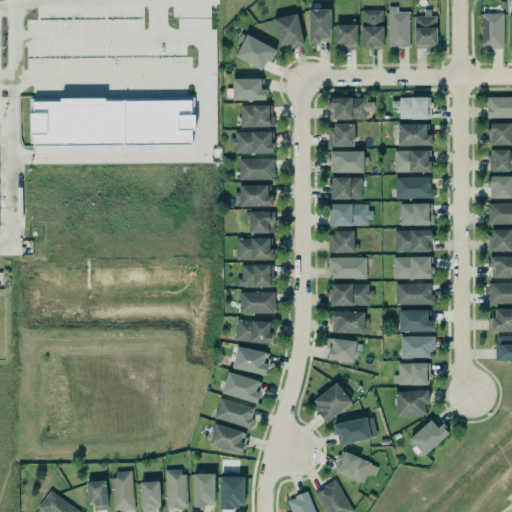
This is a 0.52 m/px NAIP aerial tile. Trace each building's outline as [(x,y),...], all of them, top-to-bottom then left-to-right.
[(408,12),(396,12),(396,7),(387,7),(387,48),(408,48),(408,12)] [(307,8),(328,8),(328,40),(317,40),(317,44),(313,44),(313,41),(307,41),(307,8)] [(360,8),(360,44),(365,44),(365,48),(382,48),(381,8),(360,8)] [(480,12),(502,12),(502,48),(481,48),(480,12)] [(277,47),(288,44),(289,49),(303,46),(296,14),(271,19),(277,47)] [(435,47),(435,16),(413,17),(414,48),(435,47)] [(356,25),(334,24),(333,44),(343,44),(343,50),(355,50),(356,25)] [(243,33),(233,54),(259,68),(265,58),(267,59),(268,56),(271,57),(275,48),(244,32),(243,33)] [(262,79),(231,79),(231,101),(265,100),(264,90),(262,90),(262,79)] [(397,97),(409,97),(409,95),(425,95),(425,96),(427,96),(427,102),(431,102),(430,107),(429,107),(429,118),(397,118),(397,97)] [(484,96),(511,95),(511,116),(484,116),(484,96)] [(327,99),(327,109),(332,109),(332,120),(366,120),(366,112),(373,112),(372,98),(327,99)] [(31,146),(31,100),(189,100),(189,146),(31,146)] [(238,105),(250,105),(250,103),(266,103),(266,104),(270,104),(270,115),(272,115),(272,126),(266,126),(266,125),(239,125),(238,105)] [(396,123),(396,144),(429,143),(429,138),(431,138),(431,134),(429,134),(429,133),(427,133),(427,124),(424,124),(424,122),(396,123)] [(511,123),(486,124),(486,146),(511,145),(511,123)] [(353,147),(353,125),(327,125),(327,147),(353,147)] [(271,154),(270,132),(231,133),(232,154),(271,154)] [(485,154),(488,154),(488,149),(490,149),(490,148),(507,148),(507,149),(511,149),(511,170),(488,170),(488,160),(485,160),(485,154)] [(362,152),(328,151),(328,173),(362,174),(362,152)] [(430,173),(430,162),(427,162),(428,151),(393,151),(393,172),(430,173)] [(238,180),(273,180),(273,158),(238,159),(238,180)] [(485,181),(485,186),(488,186),(488,198),(511,198),(511,176),(509,176),(509,175),(488,175),(488,180),(485,181)] [(329,177),(331,177),(331,176),(348,176),(348,177),(359,177),(360,198),(328,199),(328,188),(326,188),(326,182),(329,182),(329,177)] [(394,177),(394,198),(432,197),(432,187),(429,187),(429,176),(394,177)] [(271,206),(271,195),(269,195),(268,185),(236,186),(236,207),(271,206)] [(329,202),(329,208),(326,208),(326,213),(327,213),(327,225),(365,224),(365,218),(371,218),(371,210),(366,210),(366,203),(350,203),(350,202),(329,202)] [(398,203),(398,224),(432,224),(432,214),(430,213),(430,203),(427,203),(427,202),(410,202),(410,203),(398,203)] [(487,202),(511,202),(511,224),(486,224),(486,213),(485,213),(485,205),(487,205),(487,202)] [(243,210),(247,210),(247,209),(268,209),(268,211),(272,211),(272,232),(247,232),(247,220),(243,220),(243,210)] [(487,249),(487,239),(485,239),(485,234),(489,234),(489,228),(510,228),(510,229),(511,229),(511,250),(490,250),(490,249),(487,249)] [(431,252),(430,230),(393,231),(394,252),(431,252)] [(355,253),(354,231),(327,232),(327,253),(355,253)] [(235,261),(273,260),(273,248),(271,248),(270,238),(234,238),(235,261)] [(511,256),(488,256),(487,278),(511,278),(511,256)] [(365,258),(329,257),(328,279),(365,279),(365,258)] [(392,257),(392,280),(430,279),(429,257),(392,257)] [(271,263),(268,264),(268,262),(251,263),(251,264),(239,264),(240,277),(235,277),(235,286),(270,285),(269,279),(273,279),(273,275),(272,275),(272,270),(271,270),(271,263)] [(329,288),(329,282),(350,282),(366,282),(366,290),(371,289),(371,298),(366,298),(366,304),(328,304),(327,293),(327,292),(326,292),(326,289),(327,289),(327,288),(329,288)] [(394,283),(394,304),(432,304),(432,294),(429,294),(429,282),(394,283)] [(488,283),(511,282),(511,302),(491,302),(491,303),(487,304),(487,293),(486,292),(486,285),(488,285),(488,283)] [(274,292),(238,293),(238,314),(274,313),(274,292)] [(329,310),(362,310),(362,318),(367,318),(367,326),(362,325),(362,332),(330,332),(330,321),(329,321),(329,320),(327,320),(327,316),(329,316),(329,310)] [(398,311),(398,333),(432,332),(432,321),(428,321),(428,310),(398,311)] [(487,318),(487,332),(511,331),(511,310),(493,310),(493,318),(487,318)] [(235,318),(250,320),(250,319),(268,320),(268,322),(271,322),(270,332),(273,332),(273,338),(270,337),(269,343),(233,340),(235,318)] [(399,336),(399,358),(428,358),(428,352),(431,352),(431,349),(433,349),(433,336),(399,336)] [(511,336),(494,337),(495,362),(511,361),(511,336)] [(330,337),(354,339),(352,362),(325,358),(326,348),(324,348),(325,337),(330,338),(330,337)] [(231,366),(264,373),(265,367),(267,367),(268,363),(264,362),(266,353),(263,352),(264,351),(235,345),(231,366)] [(396,363),(428,362),(428,373),(430,373),(430,378),(427,378),(427,384),(396,384),(396,363)] [(220,394),(255,404),(261,382),(226,372),(220,394)] [(324,421),(349,401),(346,397),(350,394),(344,387),(341,390),(334,381),(312,399),(316,404),(314,406),(317,409),(315,411),(324,421)] [(393,391),(426,388),(427,402),(425,402),(426,407),(423,407),(423,413),(395,415),(393,391)] [(218,396),(212,417),(249,429),(252,418),(249,417),(252,406),(218,396)] [(331,423),(364,416),(364,417),(371,416),(375,435),(368,437),(369,437),(337,444),(335,433),(332,434),(331,430),(332,430),(331,423)] [(437,429),(429,420),(408,440),(423,456),(447,433),(440,425),(437,429)] [(241,453),(245,431),(212,425),(208,447),(241,453)] [(334,471),(361,482),(365,472),(373,475),(376,467),(368,464),(369,462),(358,457),(342,450),(340,457),(336,455),(334,458),(338,460),(334,471)] [(163,469),(165,509),(181,508),(180,506),(186,506),(185,474),(179,474),(179,468),(163,469)] [(117,510),(117,509),(111,510),(108,477),(114,476),(113,471),(130,470),(133,509),(117,510)] [(191,505),(198,505),(198,508),(202,508),(202,504),(212,504),(212,502),(213,501),(214,475),(212,475),(212,472),(192,472),(191,505)] [(219,509),(244,509),(243,477),(218,477),(219,509)] [(323,511),(312,492),(322,486),(322,485),(333,479),(351,511),(349,511),(323,511)] [(93,511),(107,509),(103,481),(85,483),(87,504),(92,503),(93,511)] [(158,481),(139,482),(140,511),(159,510),(158,481)] [(36,507),(42,511),(79,511),(48,489),(36,507)] [(313,511),(306,492),(286,500),(290,511),(313,511)]
